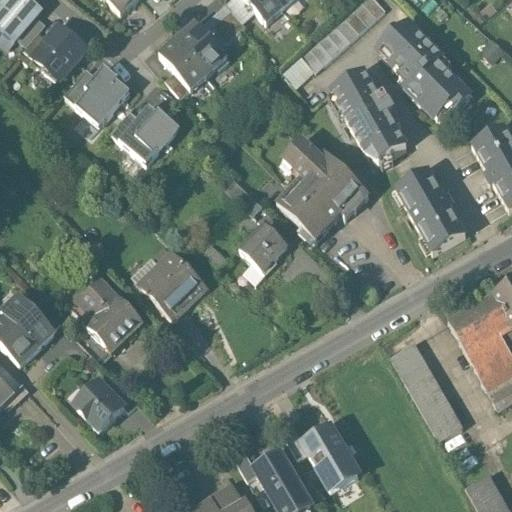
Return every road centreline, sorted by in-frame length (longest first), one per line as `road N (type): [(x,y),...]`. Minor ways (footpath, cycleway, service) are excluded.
road 1 (tertiary): [(56,511),(511,253)]
road 2 (residential): [(52,0),(113,53),(181,0)]
